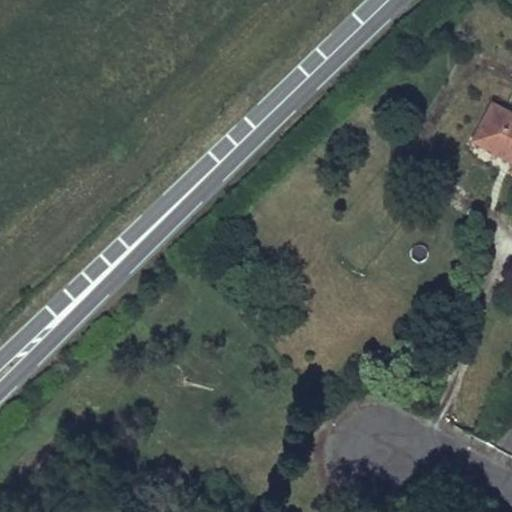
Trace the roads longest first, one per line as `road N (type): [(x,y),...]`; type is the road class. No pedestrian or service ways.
road 1 (secondary): [(0,390),(201,180)]
road 2 (secondary): [(201,180),(0,360)]
road 3 (secondary): [(201,180),(388,0)]
road 4 (residential): [(511,483),(436,443),(398,434),(368,446)]
